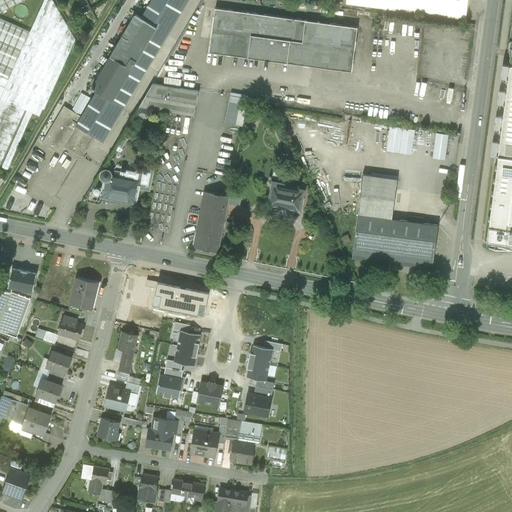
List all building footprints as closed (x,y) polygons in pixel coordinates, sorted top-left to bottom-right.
[(0,0),(0,94),(2,95),(30,31),(0,18),(0,13),(25,0),(0,0)] [(44,0),(30,31),(2,95),(35,110),(70,31),(52,0),(44,0)] [(187,0),(151,0),(141,18),(156,27),(168,34),(187,0)] [(467,0),(346,0),(346,3),(466,18),(467,0)] [(356,27),(215,9),(209,52),(350,72),(356,27)] [(135,14),(111,56),(91,89),(96,92),(112,101),(156,27),(141,18),(135,14)] [(156,27),(112,101),(123,108),(168,34),(156,27)] [(2,95),(0,98),(0,99),(25,110),(27,111),(32,113),(40,117),(75,39),(70,31),(35,110),(2,95)] [(511,65),(509,65),(508,64),(508,65),(502,64),(500,78),(506,78),(506,79),(507,79),(506,90),(504,90),(499,90),(497,103),(503,104),(504,104),(503,115),(501,115),(501,116),(495,115),(493,128),(499,129),(499,130),(501,130),(499,141),(498,141),(492,140),(490,154),(496,155),(497,155),(496,166),(494,166),(494,168),(496,168),(494,179),(493,179),(493,181),(494,181),(493,192),(491,191),(491,193),(492,193),(491,204),(489,204),(489,206),(491,206),(489,217),(488,217),(488,219),(489,219),(488,227),(511,229),(511,65)] [(199,91),(153,84),(139,107),(152,109),(194,116),(199,91)] [(112,101),(96,92),(81,116),(76,126),(93,136),(102,142),(123,108),(112,101)] [(247,99),(230,96),(225,123),(242,126),(247,99)] [(0,165),(25,110),(0,99),(0,165)] [(64,106),(42,143),(59,153),(64,146),(76,126),(81,116),(64,106)] [(152,109),(139,107),(132,119),(138,122),(141,117),(147,118),(152,109)] [(32,113),(27,111),(1,168),(6,170),(32,113)] [(93,136),(76,126),(64,146),(81,156),(93,136)] [(388,126),(386,151),(412,153),(414,128),(388,126)] [(435,132),(432,157),(444,159),(448,134),(435,132)] [(306,168),(324,206),(334,202),(316,163),(306,168)] [(154,169),(143,167),(142,170),(139,169),(138,172),(140,173),(138,181),(137,186),(150,189),(154,169)] [(121,172),(115,170),(114,176),(112,175),(112,174),(112,173),(112,172),(112,171),(111,170),(110,170),(109,169),(107,169),(106,169),(105,169),(104,169),(102,170),(101,171),(101,173),(101,175),(101,176),(101,177),(102,178),(102,179),(103,179),(104,180),(106,180),(103,196),(134,202),(137,186),(138,181),(140,173),(138,172),(126,170),(126,171),(121,170),(121,172)] [(397,179),(363,174),(358,214),(392,219),(397,179)] [(283,184),(273,182),(269,204),(299,210),(303,191),(282,187),(283,184)] [(98,186),(92,185),(84,198),(98,201),(100,190),(97,189),(98,186)] [(229,197),(206,192),(195,247),(218,251),(229,197)] [(242,195),(231,193),(229,204),(240,207),(242,195)] [(188,212),(186,221),(195,223),(196,214),(188,212)] [(392,219),(358,214),(353,246),(402,252),(400,265),(432,269),(438,225),(392,219)] [(511,229),(488,227),(486,241),(511,244),(511,229)] [(347,235),(342,237),(344,243),(350,241),(347,235)] [(402,252),(353,246),(352,258),(400,265),(402,252)] [(28,271),(21,270),(12,268),(8,287),(32,292),(33,292),(37,273),(28,272),(28,271)] [(97,284),(77,279),(71,303),(91,307),(97,284)] [(12,288),(10,293),(0,290),(0,331),(17,337),(31,298),(30,298),(32,292),(12,288)] [(74,319),(64,316),(63,319),(62,318),(58,333),(79,339),(83,325),(73,322),(74,319)] [(37,328),(35,336),(54,342),(57,334),(37,328)] [(196,367),(202,334),(177,329),(170,362),(183,364),(196,367)] [(137,335),(122,331),(118,349),(123,350),(120,364),(131,366),(134,353),(133,352),(137,335)] [(79,339),(58,333),(55,344),(75,352),(79,339)] [(262,347),(272,350),(280,351),(281,345),(264,341),(262,347)] [(262,347),(252,345),(250,355),(249,360),(246,371),(246,375),(266,379),(269,364),(272,350),(262,347)] [(73,357),(52,350),(49,359),(53,360),(50,368),(51,368),(66,374),(73,357)] [(3,368),(9,370),(13,357),(7,355),(3,368)] [(181,371),(183,364),(170,362),(166,361),(165,368),(181,371)] [(66,374),(51,368),(49,374),(64,380),(66,374)] [(163,376),(181,380),(182,372),(181,371),(165,368),(163,376)] [(64,380),(49,374),(46,380),(62,385),(64,380)] [(163,376),(160,375),(156,395),(177,400),(181,380),(163,376)] [(46,380),(46,379),(43,386),(39,385),(36,394),(56,402),(62,385),(46,380)] [(221,386),(201,382),(197,403),(217,407),(221,386)] [(139,385),(128,383),(126,391),(131,392),(130,393),(137,394),(139,385)] [(253,394),(270,398),(272,389),(255,385),(253,394)] [(126,391),(109,387),(104,406),(126,411),(130,393),(131,392),(126,391)] [(253,394),(248,393),(243,414),(267,419),(271,398),(270,398),(253,394)] [(14,418),(20,402),(2,396),(0,402),(0,414),(14,419),(14,418)] [(20,402),(14,418),(23,422),(29,407),(30,406),(20,402)] [(29,407),(23,422),(22,426),(23,427),(23,425),(34,429),(44,432),(43,434),(44,434),(51,415),(29,407)] [(136,420),(123,417),(122,423),(134,426),(136,420)] [(119,422),(101,418),(97,436),(118,441),(120,433),(117,432),(119,422)] [(175,420),(166,419),(165,425),(157,424),(156,430),(165,431),(165,429),(173,430),(175,420)] [(184,420),(177,419),(175,433),(182,434),(184,421),(184,420)] [(228,419),(227,425),(225,440),(233,441),(237,442),(238,434),(237,434),(240,421),(228,419)] [(253,423),(240,421),(237,434),(238,434),(251,436),(253,423)] [(261,424),(253,423),(251,436),(255,436),(259,437),(261,424)] [(34,429),(23,425),(23,427),(22,426),(20,430),(32,435),(34,429)] [(213,428),(195,425),(194,429),(190,453),(199,455),(199,454),(206,455),(206,456),(215,457),(218,443),(219,434),(219,433),(212,432),(213,428)] [(227,425),(220,425),(219,433),(219,434),(218,443),(224,444),(225,440),(227,425)] [(156,430),(148,428),(145,446),(170,450),(173,432),(165,431),(156,430)] [(251,436),(238,434),(237,442),(233,441),(230,460),(251,463),(255,436),(251,436)] [(270,447),(268,460),(285,463),(287,450),(270,447)] [(109,469),(84,465),(82,478),(91,480),(89,493),(93,493),(93,494),(96,495),(96,494),(99,494),(101,483),(106,484),(107,479),(111,480),(112,472),(112,474),(108,474),(109,469)] [(30,475),(11,468),(3,491),(22,498),(30,475)] [(158,477),(143,474),(139,498),(154,501),(158,477)] [(205,485),(174,479),(172,490),(172,493),(172,494),(188,496),(187,501),(195,502),(195,500),(203,501),(205,485)] [(228,511),(232,490),(221,488),(218,502),(216,511),(228,511)] [(115,491),(102,489),(100,501),(113,503),(115,491)] [(172,490),(166,489),(166,490),(164,502),(171,503),(172,494),(172,493),(172,490)] [(248,492),(232,489),(232,490),(228,511),(248,511),(248,508),(250,508),(251,495),(247,495),(248,492)] [(216,511),(218,502),(212,501),(210,511),(216,511)]
